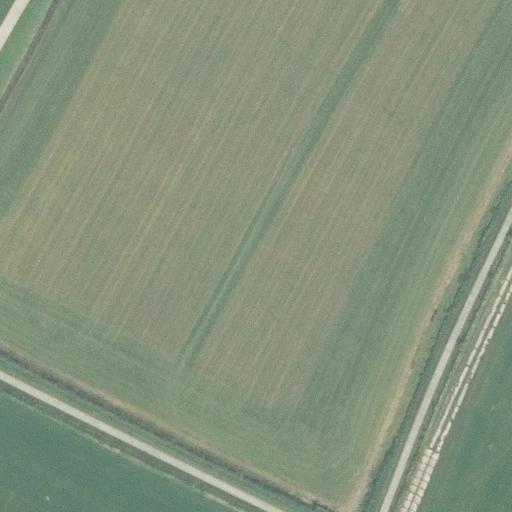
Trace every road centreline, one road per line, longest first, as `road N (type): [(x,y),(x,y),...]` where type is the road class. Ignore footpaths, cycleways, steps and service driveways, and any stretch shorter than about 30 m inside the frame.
road 1 (track): [(511,280),(406,511)]
road 2 (track): [(183,511),(0,434)]
